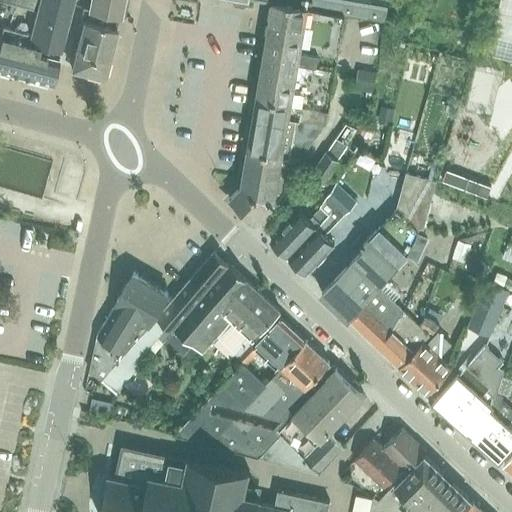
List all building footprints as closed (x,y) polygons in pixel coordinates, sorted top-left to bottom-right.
[(39,0),(30,35),(3,27),(0,38),(0,70),(51,83),(72,0),(39,0)] [(89,0),(88,9),(98,12),(115,16),(119,17),(122,0),(89,0)] [(275,2),(278,3),(331,12),(345,13),(385,20),(388,0),(225,0),(251,5),(252,0),(253,0),(275,4),(275,2)] [(268,49),(337,61),(345,13),(331,12),(278,3),(270,49),(268,49)] [(79,19),(83,20),(112,28),(115,16),(98,12),(88,9),(82,8),(79,19)] [(116,29),(112,28),(83,20),(71,68),(83,71),(83,70),(102,75),(109,49),(111,49),(116,29)] [(403,23),(400,32),(408,34),(411,26),(403,23)] [(489,54),(511,59),(511,51),(491,46),(489,54)] [(268,49),(260,97),(329,108),(337,61),(268,49)] [(360,71),(357,89),(373,92),(376,74),(360,71)] [(253,130),(250,149),(290,156),(290,155),(301,157),(327,122),(329,108),(260,97),(254,130),(253,130)] [(381,106),(378,121),(392,124),(396,109),(381,106)] [(327,150),(309,174),(321,184),(340,160),(333,154),(352,127),(345,122),(327,150)] [(453,141),(456,165),(485,162),(483,138),(453,141)] [(290,156),(250,149),(247,163),(248,164),(244,184),(233,197),(246,210),(255,220),(283,192),(287,169),(298,171),(300,157),(301,157),(290,155),(290,156)] [(424,229),(437,181),(407,170),(395,209),(363,243),(366,246),(321,293),(346,318),(372,291),(380,283),(404,258),(419,228),(424,229)] [(323,198),(320,206),(328,213),(288,256),(305,273),(334,242),(324,233),(327,230),(328,230),(357,199),(338,182),(323,198)] [(270,239),(288,256),(328,213),(320,206),(312,215),(317,219),(313,223),(298,209),(270,239)] [(511,232),(502,257),(511,260),(511,232)] [(466,261),(471,244),(459,240),(454,257),(466,261)] [(214,249),(156,317),(168,326),(172,330),(164,340),(189,361),(200,348),(203,351),(217,334),(238,355),(250,343),(276,314),(281,309),(230,262),(230,263),(214,249)] [(90,370),(102,378),(156,317),(155,316),(169,292),(135,272),(99,332),(90,370)] [(491,334),(509,290),(487,281),(469,325),(491,334)] [(348,319),(376,346),(398,324),(397,324),(404,311),(379,287),(348,319)] [(398,324),(376,346),(399,368),(430,335),(404,311),(397,324),(398,324)] [(427,313),(420,325),(433,333),(440,322),(427,313)] [(255,341),(282,364),(305,339),(279,315),(255,341)] [(168,326),(156,317),(102,378),(111,386),(118,392),(125,384),(136,371),(154,350),(150,346),(168,326)] [(430,335),(399,368),(427,394),(427,393),(451,368),(439,357),(452,343),(439,330),(432,337),(430,335)] [(209,397),(207,399),(278,418),(301,394),(307,399),(336,367),(321,353),(305,339),(282,364),(282,365),(280,366),(279,367),(279,368),(267,383),(266,384),(254,372),(243,361),(209,397)] [(250,343),(238,355),(247,364),(258,351),(250,343)] [(434,401),(467,431),(492,404),(492,403),(495,394),(504,372),(498,365),(503,360),(486,345),(458,374),(434,401)] [(259,456),(317,472),(319,470),(320,470),(345,444),(330,430),(365,394),(336,367),(307,399),(277,430),(278,430),(281,434),(262,453),(259,456)] [(136,371),(125,384),(139,397),(151,384),(136,371)] [(511,378),(503,376),(498,391),(509,395),(511,386),(511,378)] [(490,406),(467,431),(503,463),(511,453),(511,430),(505,425),(511,417),(511,408),(500,398),(501,396),(496,393),(495,394),(492,403),(492,404),(490,406)] [(93,399),(90,411),(110,415),(112,403),(93,399)] [(186,421),(175,434),(259,456),(262,453),(281,434),(278,430),(277,430),(240,420),(198,409),(186,421)] [(408,470),(425,453),(428,450),(404,426),(384,446),(408,470)] [(397,474),(401,477),(408,470),(384,446),(375,437),(356,458),(385,486),(397,474)] [(189,457),(189,459),(124,445),(117,476),(110,475),(101,511),(327,511),(330,500),(278,488),(275,504),(260,501),(261,497),(247,494),(246,491),(250,470),(189,457)] [(408,470),(401,477),(394,484),(423,511),(453,480),(425,453),(408,470)] [(461,511),(473,499),(453,480),(423,511),(461,511)] [(356,494),(352,511),(369,511),(372,498),(356,494)] [(484,511),(486,511),(473,499),(461,511),(484,511)]
